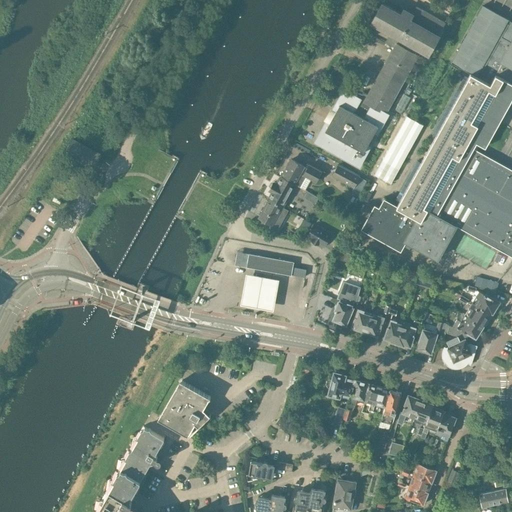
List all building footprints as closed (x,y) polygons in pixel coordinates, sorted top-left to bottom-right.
[(326,121),(315,141),(333,151),(334,149),(342,154),(341,155),(359,165),(370,145),(367,144),(374,132),(376,133),(387,113),(385,112),(397,90),(398,90),(417,54),(415,54),(418,48),(427,53),(428,54),(438,35),(438,34),(444,22),(422,10),(419,14),(413,13),(412,14),(403,9),(400,14),(381,3),(371,22),(390,33),(385,42),(393,46),(381,69),(378,74),(367,94),(363,91),(359,98),(344,90),(333,109),(335,111),(329,123),(326,121)] [(511,169),(475,150),(511,83),(511,22),(482,5),(450,62),(470,73),(467,77),(464,75),(431,134),(435,136),(420,162),(416,160),(394,199),(398,201),(395,206),(383,199),(378,208),(374,206),(362,228),(400,249),(405,240),(437,258),(456,225),(511,256),(511,169)] [(307,129),(315,132),(321,117),(313,114),(307,129)] [(407,116),(374,174),(391,183),(423,125),(407,116)] [(100,155),(71,139),(64,152),(93,168),(100,155)] [(315,182),(317,177),(321,171),(309,164),(307,167),(291,159),(281,176),(280,176),(294,184),(300,187),(306,177),(315,182)] [(338,165),(333,176),(354,187),(352,189),(358,192),(365,180),(338,165)] [(268,198),(281,206),(294,184),(280,176),(276,183),(274,181),(269,190),(271,192),(268,198)] [(281,207),(281,206),(268,198),(267,199),(268,199),(258,217),(271,224),(280,206),(281,207)] [(301,238),(310,222),(304,218),(295,234),(301,238)] [(331,234),(314,224),(307,236),(312,239),(312,240),(318,244),(319,243),(324,246),(331,234)] [(346,252),(337,250),(335,258),(344,261),(346,252)] [(247,266),(246,267),(291,275),(292,275),(292,274),(298,275),(305,277),(306,269),(292,266),(293,262),(294,262),(294,261),(293,261),(249,253),(249,254),(250,254),(248,260),(247,266)] [(278,277),(245,271),(245,276),(242,287),(240,301),(240,303),(272,309),(273,307),(275,294),(277,282),(278,277)] [(420,272),(418,280),(431,284),(434,276),(420,272)] [(477,276),(475,286),(496,291),(498,281),(477,276)] [(356,301),(358,294),(360,286),(359,286),(359,287),(343,281),(338,294),(341,295),(335,308),(337,309),(333,318),(335,319),(334,320),(339,322),(340,321),(345,324),(353,304),(354,300),(356,301)] [(472,301),(472,302),(490,313),(491,311),(493,311),(498,302),(485,294),(484,294),(479,291),(478,291),(476,296),(477,297),(474,303),(472,301)] [(466,304),(469,300),(461,295),(459,299),(466,304)] [(490,313),(472,302),(468,308),(466,307),(462,313),(466,316),(483,326),(486,322),(486,320),(490,313)] [(364,332),(370,313),(364,311),(364,309),(357,307),(354,316),(355,317),(352,327),(359,329),(360,331),(364,332)] [(377,315),(370,313),(364,332),(369,334),(370,332),(377,335),(380,325),(381,325),(384,316),(377,314),(377,315)] [(480,331),(483,326),(466,316),(462,322),(457,319),(452,327),(445,322),(442,331),(457,336),(446,341),(449,346),(447,346),(448,347),(445,348),(444,350),(444,351),(443,352),(443,354),(443,355),(443,356),(443,358),(444,359),(444,360),(445,362),(446,363),(447,364),(448,365),(449,365),(450,366),(451,367),(453,367),(454,367),(455,368),(457,368),(458,367),(459,367),(461,367),(462,366),(463,365),(464,365),(465,364),(466,363),(467,362),(468,361),(471,362),(471,364),(477,345),(465,342),(465,341),(470,334),(475,337),(478,332),(480,331)] [(397,342),(403,323),(396,321),(396,320),(390,318),(387,328),(384,337),(391,340),(392,341),(397,342)] [(442,331),(445,322),(438,320),(436,327),(425,323),(423,329),(417,347),(419,348),(419,350),(423,351),(424,350),(430,352),(437,330),(442,331)] [(409,325),(403,323),(397,342),(401,344),(403,343),(409,345),(412,336),(413,336),(416,327),(410,324),(409,325)] [(340,396),(345,375),(344,375),(342,372),(338,371),(335,372),(334,373),(332,379),(330,378),(327,380),(326,384),(327,387),(330,388),(328,394),(339,397),(340,396)] [(363,403),(369,383),(355,379),(350,399),(349,399),(346,412),(344,419),(349,420),(352,410),(355,407),(356,401),(363,403)] [(198,426),(210,414),(210,413),(209,414),(203,408),(209,398),(210,398),(210,396),(181,380),(181,382),(182,382),(162,417),(162,418),(161,417),(160,419),(189,435),(190,434),(189,433),(195,422),(198,425),(198,426)] [(371,415),(380,385),(376,384),(376,383),(371,382),(371,383),(369,383),(363,403),(364,400),(370,402),(368,410),(369,410),(368,414),(371,415)] [(385,406),(390,390),(390,388),(389,388),(389,387),(384,385),(383,386),(380,385),(371,415),(375,416),(376,412),(377,412),(379,404),(385,406)] [(392,424),(401,392),(397,391),(390,390),(385,406),(381,421),(392,424)] [(415,416),(422,399),(417,397),(415,398),(409,395),(402,412),(415,416)] [(432,406),(433,407),(433,405),(427,402),(426,400),(422,399),(415,416),(413,420),(421,423),(422,422),(426,423),(432,406)] [(444,413),(445,411),(443,410),(442,409),(439,408),(437,408),(433,407),(432,406),(426,423),(423,429),(420,438),(425,439),(429,427),(436,430),(437,430),(444,413)] [(341,427),(344,419),(346,412),(339,410),(334,425),(341,427)] [(454,417),(444,413),(437,430),(436,430),(436,432),(442,435),(440,440),(447,443),(454,425),(453,424),(455,418),(454,417)] [(284,421),(279,418),(276,422),(281,426),(284,421)] [(134,511),(133,511),(130,510),(130,507),(131,508),(132,508),(133,508),(134,508),(134,507),(135,507),(135,506),(135,505),(135,504),(135,503),(134,502),(133,502),(132,502),(131,502),(130,497),(134,490),(135,489),(136,488),(138,488),(139,487),(140,486),(142,484),(143,483),(144,482),(144,480),(145,479),(145,477),(146,475),(146,474),(146,472),(146,470),(146,469),(150,462),(155,460),(155,461),(156,462),(157,462),(157,463),(158,463),(159,463),(160,462),(161,460),(161,459),(161,458),(160,457),(159,457),(158,456),(157,456),(156,451),(164,437),(143,425),(101,499),(102,500),(96,510),(97,511),(200,511),(199,511),(199,510),(198,510),(197,510),(196,510),(195,511),(194,511),(134,511)] [(251,460),(249,473),(271,477),(274,464),(268,463),(268,462),(267,461),(267,460),(266,460),(265,460),(264,460),(264,461),(263,461),(263,462),(251,460)] [(292,470),(293,464),(278,461),(277,468),(292,470)] [(432,481),(436,469),(418,463),(413,474),(432,481)] [(453,469),(448,479),(455,482),(460,472),(453,469)] [(428,493),(432,481),(413,474),(409,486),(428,493)] [(351,508),(355,481),(338,478),(333,505),(351,508)] [(423,504),(428,493),(409,486),(405,497),(423,504)] [(311,487),(311,492),(307,511),(308,511),(316,511),(320,511),(323,500),(323,501),(324,500),(325,500),(326,499),(326,498),(326,497),(325,496),(324,496),(325,490),(311,487)] [(507,501),(505,488),(480,493),(482,505),(507,501)] [(307,511),(311,492),(298,489),(297,495),(296,495),(295,495),(295,496),(294,496),(294,497),(294,498),(294,499),(295,499),(295,500),(296,500),(294,511),(307,511)] [(272,494),(271,498),(268,511),(282,511),(283,507),(284,507),(285,507),(285,506),(286,506),(286,505),(286,504),(286,503),(285,502),(284,502),(285,496),(272,494)] [(268,511),(271,498),(259,496),(258,502),(257,501),(256,501),(256,502),(255,502),(255,503),(254,504),(255,505),(255,506),(256,506),(257,506),(255,511),(268,511)]
